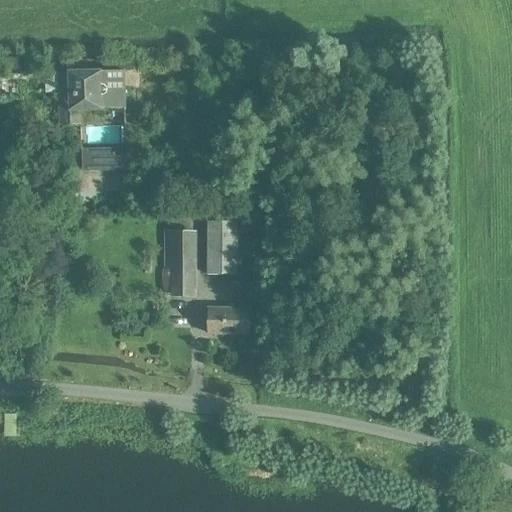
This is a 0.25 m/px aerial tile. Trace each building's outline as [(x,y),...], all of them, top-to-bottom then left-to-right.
[(82,109),(126,107),(125,69),(102,70),(102,68),(68,70),(68,71),(58,72),(61,125),(82,124),(82,109)] [(83,171),(127,169),(126,147),(82,149),(83,171)] [(208,274),(237,274),(237,222),(208,222),(208,274)] [(172,297),(196,297),(197,232),(163,232),(163,269),(172,269),(172,297)] [(248,334),(248,310),(210,309),(209,333),(248,334)]
